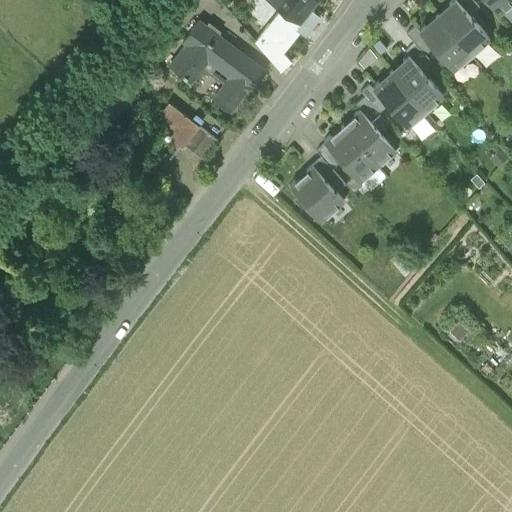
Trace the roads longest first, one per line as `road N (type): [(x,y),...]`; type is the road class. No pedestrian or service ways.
road 1 (unclassified): [(0,486),(251,151)]
road 2 (residential): [(251,151),(371,0)]
